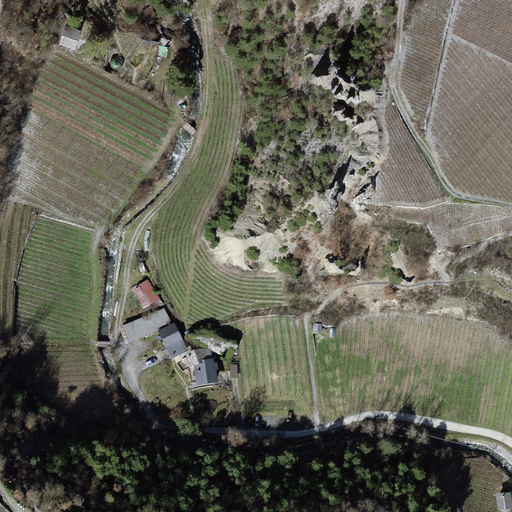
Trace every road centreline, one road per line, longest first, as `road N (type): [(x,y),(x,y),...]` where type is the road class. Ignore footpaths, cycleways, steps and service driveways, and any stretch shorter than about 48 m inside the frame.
road 1 (track): [(511,210),(444,190),(395,106),(386,82),(400,0)]
road 2 (unclassified): [(511,449),(454,427),(375,415),(323,428)]
